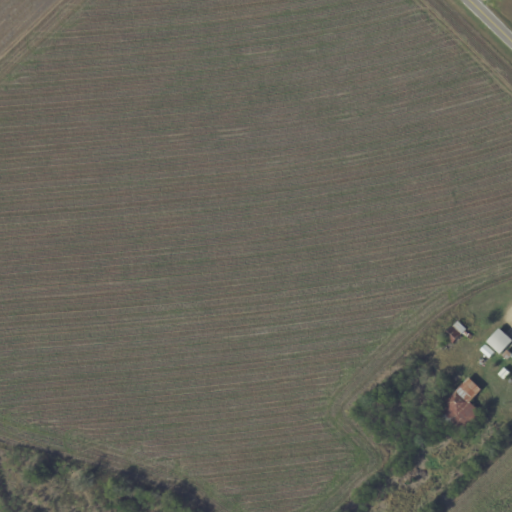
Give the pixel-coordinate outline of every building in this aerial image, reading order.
[(466,332),(453,345),(444,337),(458,322),(467,331),(466,332)] [(511,340),(511,344),(501,356),(488,343),(500,330),(511,340)] [(481,351),(486,346),(495,354),(490,360),(481,351)] [(511,357),(508,362),(503,357),(508,351),(511,354),(511,357)] [(499,376),(505,369),(510,375),(504,381),(499,376)] [(477,386),(483,392),(471,404),(484,417),(466,436),(452,423),(449,427),(436,414),(470,379),(477,386)] [(382,395),(390,404),(383,411),(375,403),(382,395)] [(401,427),(410,435),(404,443),(395,435),(401,427)]
